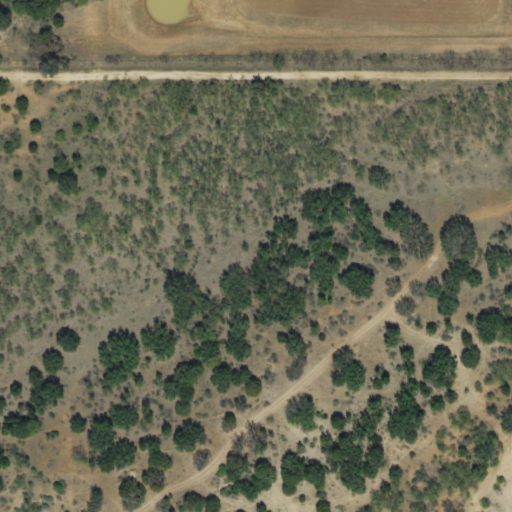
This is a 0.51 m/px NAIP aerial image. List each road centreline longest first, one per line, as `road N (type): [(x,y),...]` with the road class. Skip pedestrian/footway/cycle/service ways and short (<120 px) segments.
road 1 (residential): [(0,99),(511,101)]
road 2 (residential): [(511,263),(132,511)]
